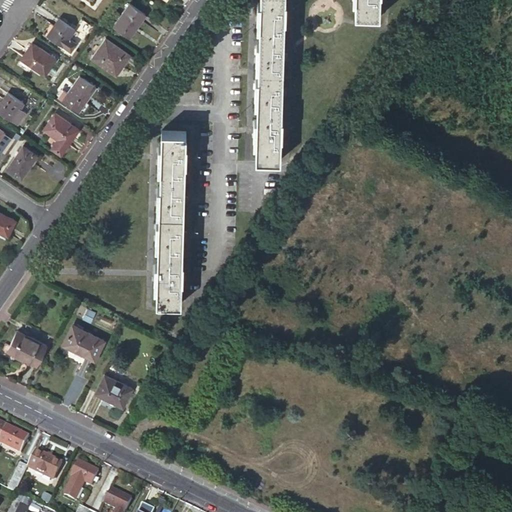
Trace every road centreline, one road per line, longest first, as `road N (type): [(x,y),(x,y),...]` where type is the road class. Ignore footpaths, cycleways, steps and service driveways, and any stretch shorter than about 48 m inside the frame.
road 1 (unclassified): [(49,222),(202,0)]
road 2 (unclassified): [(0,396),(233,511)]
